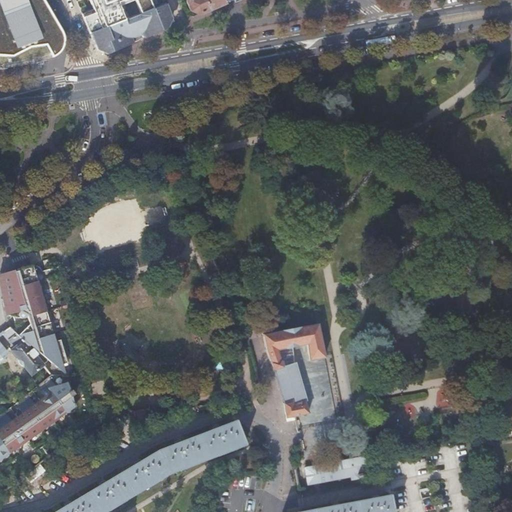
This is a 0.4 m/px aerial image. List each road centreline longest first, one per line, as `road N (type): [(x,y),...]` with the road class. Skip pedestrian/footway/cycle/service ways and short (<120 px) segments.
road 1 (secondary): [(93,96),(511,19)]
road 2 (unclassified): [(190,190),(268,393),(264,422)]
road 3 (secondary): [(379,21),(191,57)]
road 4 (residential): [(0,229),(84,178),(99,127),(93,96)]
road 5 (secondary): [(511,0),(379,21)]
